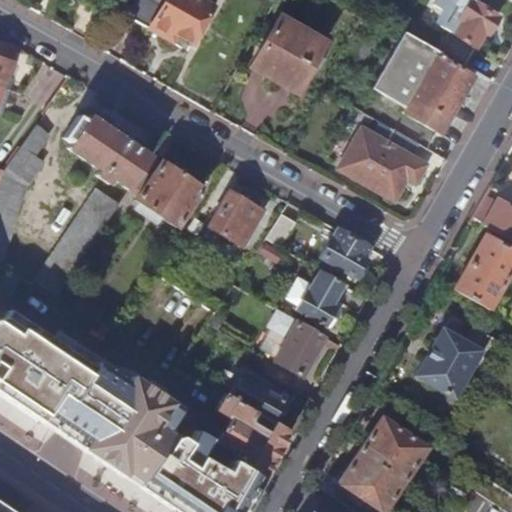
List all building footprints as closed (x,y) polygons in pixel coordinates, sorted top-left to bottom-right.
[(206,9),(190,0),(138,0),(122,17),(163,41),(168,34),(191,47),(211,12),(206,9)] [(204,0),(190,0),(206,9),(209,3),(204,0)] [(446,34),(436,53),(462,68),(480,35),(485,36),(495,19),(463,0),(436,0),(432,8),(444,15),(437,28),(446,34)] [(292,95),(322,45),(277,19),(249,69),(292,95)] [(468,77),(470,73),(462,68),(436,53),(405,35),(402,34),(370,90),(404,109),(402,113),(440,135),(471,79),(468,77)] [(0,89),(12,51),(0,46),(0,89)] [(111,182),(127,192),(149,160),(88,118),(84,123),(76,117),(62,139),(69,145),(65,151),(97,172),(94,177),(108,186),(111,182)] [(0,183),(0,256),(3,258),(30,179),(45,160),(36,152),(50,133),(38,123),(5,168),(0,183)] [(406,158),(413,144),(392,132),(383,146),(358,132),(335,172),(391,202),(403,180),(413,185),(423,167),(406,158)] [(158,163),(150,158),(149,160),(127,192),(125,194),(135,201),(134,203),(173,230),(200,191),(160,163),(158,163)] [(95,191),(30,288),(52,301),(116,206),(95,191)] [(239,249),(259,214),(227,195),(207,231),(239,249)] [(511,213),(495,203),(482,228),(511,245),(511,213)] [(295,228),(278,217),(273,226),(263,240),(279,250),(295,228)] [(360,261),(367,249),(335,231),(319,261),(354,281),(364,263),(360,261)] [(511,256),(482,239),(452,293),(486,313),(511,267),(511,256)] [(274,266),(280,256),(266,248),(260,257),(274,266)] [(338,307),(347,292),(318,274),(306,295),(304,296),(293,313),(324,331),(335,313),(328,310),(332,303),(338,307)] [(218,334),(243,294),(232,288),(215,314),(206,327),(218,334)] [(298,378),(320,339),(276,313),(267,329),(280,337),(277,342),(278,348),(280,350),(273,364),(298,378)] [(485,354),(491,343),(449,318),(413,379),(450,400),(469,368),(475,371),(481,361),(475,357),(479,351),(485,354)] [(196,382),(226,339),(218,334),(206,327),(177,372),(195,382),(196,382)] [(379,418),(356,450),(333,485),(370,511),(377,511),(421,447),(379,418)]
